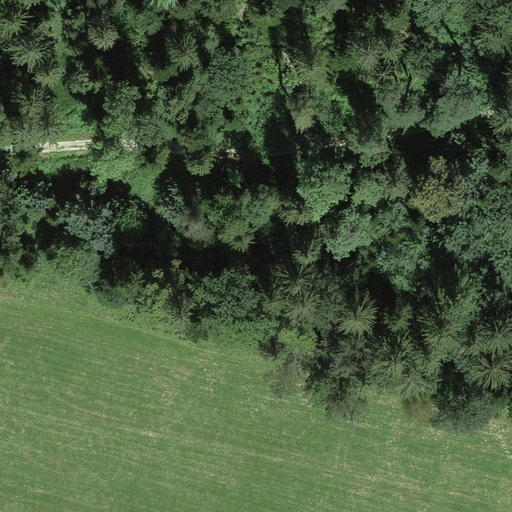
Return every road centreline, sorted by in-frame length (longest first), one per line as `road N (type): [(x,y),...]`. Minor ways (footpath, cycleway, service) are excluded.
road 1 (track): [(0,215),(358,303),(511,326)]
road 2 (track): [(511,110),(277,146),(0,149)]
